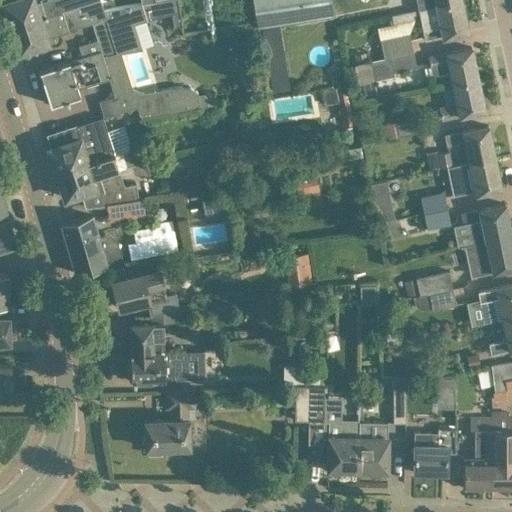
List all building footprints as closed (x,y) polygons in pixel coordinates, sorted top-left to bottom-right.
[(62,9),(90,0),(41,0),(35,2),(34,0),(3,0),(2,0),(10,25),(62,9)] [(116,52),(121,51),(142,48),(134,23),(172,12),(174,25),(181,24),(176,0),(153,0),(154,0),(141,2),(103,9),(100,0),(90,0),(62,9),(66,24),(67,29),(92,21),(97,38),(79,44),(79,45),(98,40),(103,56),(116,52)] [(333,0),(252,0),(257,25),(335,12),(333,0)] [(453,0),(421,7),(390,13),(393,23),(414,18),(413,14),(419,13),(424,39),(468,30),(461,0),(453,0)] [(66,24),(62,9),(10,25),(18,51),(54,39),(51,29),(66,24)] [(412,50),(409,32),(414,18),(393,23),(377,26),(383,56),(412,50)] [(181,85),(143,91),(132,87),(121,51),(116,52),(103,56),(98,40),(79,45),(82,55),(39,68),(50,103),(66,98),(67,99),(80,95),(78,87),(108,78),(113,95),(98,99),(103,116),(137,105),(141,117),(209,106),(207,96),(201,92),(198,92),(190,86),(182,87),(181,85)] [(450,69),(452,82),(478,76),(471,46),(428,55),(432,73),(450,69)] [(412,50),(383,56),(383,57),(354,63),(358,82),(393,75),(392,71),(416,66),(412,50)] [(354,53),(356,62),(367,60),(365,51),(354,53)] [(289,87),(284,53),(272,55),(278,89),(289,87)] [(485,108),(478,76),(452,82),(457,103),(439,106),(441,117),(485,108)] [(261,81),(245,78),(242,94),(259,96),(261,81)] [(348,86),(345,86),(345,84),(322,88),(324,103),(338,101),(342,124),(354,122),(348,86)] [(76,124),(80,136),(49,146),(57,171),(114,153),(109,137),(102,115),(76,124)] [(421,116),(392,121),(382,123),(385,136),(423,129),(421,116)] [(465,140),(469,160),(495,155),(488,124),(444,133),(447,144),(465,140)] [(360,145),(344,148),(346,158),(362,155),(360,145)] [(324,147),(320,153),(321,160),(327,164),(334,162),(338,157),(337,150),(331,146),(324,147)] [(437,148),(424,150),(428,169),(447,165),(451,164),(448,150),(438,152),(437,148)] [(84,206),(106,202),(138,197),(138,196),(136,182),(124,183),(114,153),(57,171),(65,196),(80,191),(84,206)] [(475,192),(482,190),(501,186),(495,155),(469,160),(451,164),(447,165),(452,192),(453,194),(475,189),(475,192)] [(292,176),(296,194),(319,190),(316,172),(292,176)] [(379,218),(393,216),(387,177),(372,180),(379,218)] [(423,211),(446,206),(443,190),(419,195),(423,211)] [(202,197),(204,212),(229,208),(227,193),(202,197)] [(145,214),(142,197),(142,196),(138,196),(138,197),(106,202),(108,220),(145,214)] [(463,223),(468,222),(472,242),(511,233),(505,202),(460,211),(463,223)] [(450,222),(446,206),(423,211),(426,227),(450,222)] [(107,262),(106,258),(121,254),(117,240),(104,231),(98,233),(92,213),(61,223),(76,272),(107,262)] [(0,246),(17,241),(8,215),(0,218),(0,246)] [(511,236),(511,233),(472,242),(466,243),(471,264),(473,274),(511,265),(511,236)] [(288,283),(312,280),(308,248),(285,251),(288,283)] [(150,314),(170,309),(179,307),(175,290),(165,293),(159,268),(132,274),(112,279),(119,306),(147,299),(150,314)] [(428,292),(452,287),(448,269),(415,276),(415,277),(418,292),(419,294),(428,292)] [(0,271),(0,304),(9,304),(8,271),(0,271)] [(415,278),(404,280),(407,293),(417,291),(415,278)] [(360,282),(361,301),(376,300),(375,281),(360,282)] [(511,282),(477,290),(479,301),(483,321),(511,314),(511,282)] [(334,300),(333,284),(321,285),(321,288),(327,288),(328,301),(334,300)] [(452,287),(428,292),(432,308),(455,303),(452,287)] [(0,340),(10,340),(10,335),(13,335),(13,323),(10,323),(9,312),(0,312),(0,340)] [(511,314),(483,321),(483,322),(502,318),(506,338),(487,342),(489,352),(511,347),(511,314)] [(163,321),(151,321),(131,322),(132,351),(130,351),(164,351),(164,350),(163,321)] [(165,360),(185,359),(185,355),(185,349),(164,350),(164,351),(130,351),(131,376),(132,376),(132,379),(165,378),(165,360)] [(479,363),(477,352),(467,354),(470,365),(479,363)] [(511,359),(491,362),(495,390),(506,388),(504,377),(511,376),(511,359)] [(11,362),(0,362),(0,392),(12,392),(11,362)] [(493,384),(490,368),(479,370),(482,386),(493,384)] [(392,384),(404,384),(405,384),(405,373),(392,373),(392,384)] [(438,376),(438,389),(452,389),(453,376),(438,376)] [(294,419),(307,419),(309,384),(295,384),(294,419)] [(308,420),(324,419),(324,384),(309,384),(308,420)] [(404,384),(392,384),(393,421),(405,421),(404,384)] [(189,445),(189,425),(189,418),(187,418),(186,406),(195,406),(194,389),(166,389),(167,406),(171,406),(172,417),(145,418),(146,446),(189,445)] [(474,428),(474,456),(464,456),(464,486),(492,486),(490,415),(469,416),(469,428),(474,428)] [(511,415),(501,415),(490,415),(492,486),(511,485),(511,427),(511,428),(511,415)] [(328,467),(357,468),(357,435),(359,435),(359,419),(359,417),(328,418),(328,447),(328,467)] [(357,435),(357,468),(387,468),(387,448),(387,435),(387,420),(359,419),(359,435),(357,435)] [(455,450),(456,426),(437,426),(437,430),(414,429),(413,469),(446,469),(447,450),(455,450)]
